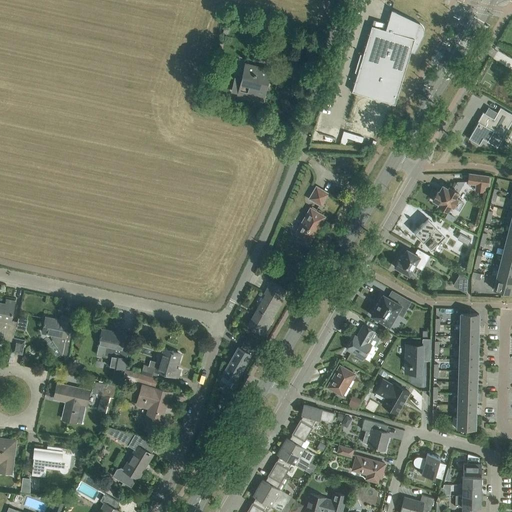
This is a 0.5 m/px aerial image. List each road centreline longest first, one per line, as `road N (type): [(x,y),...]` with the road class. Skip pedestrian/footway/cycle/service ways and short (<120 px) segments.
road 1 (residential): [(288,394),(418,167)]
road 2 (secondary): [(264,384),(395,158)]
road 3 (unclassified): [(219,323),(281,197),(317,82)]
road 4 (residential): [(219,323),(0,273)]
road 5 (residential): [(158,511),(219,323)]
road 6 (residential): [(387,511),(412,430),(488,455)]
road 7 (secondary): [(191,511),(264,384)]
road 8 (residential): [(220,511),(288,394)]
road 9 (secondary): [(425,105),(493,0)]
road 10 (residential): [(511,319),(504,330),(502,422),(511,433)]
